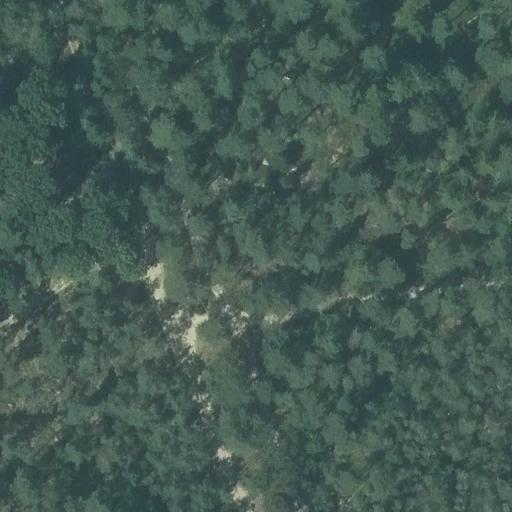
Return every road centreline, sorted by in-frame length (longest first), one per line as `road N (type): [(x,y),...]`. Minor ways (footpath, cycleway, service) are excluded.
road 1 (track): [(103,0),(304,511)]
road 2 (track): [(246,511),(58,0)]
road 3 (track): [(238,329),(425,284),(511,274)]
road 4 (track): [(0,322),(113,243),(140,233)]
